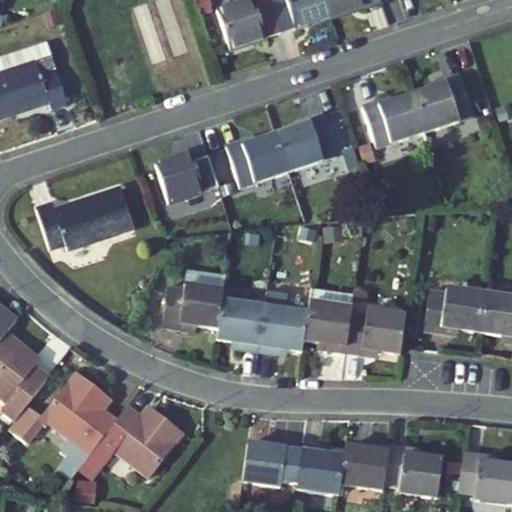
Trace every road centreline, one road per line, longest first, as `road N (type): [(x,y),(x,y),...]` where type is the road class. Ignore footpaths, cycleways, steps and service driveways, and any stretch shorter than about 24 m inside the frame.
road 1 (residential): [(511,411),(277,401),(186,383),(79,329),(0,251)]
road 2 (residential): [(0,175),(511,7)]
